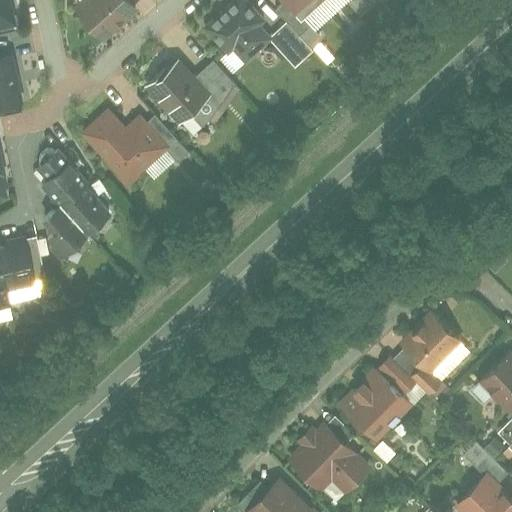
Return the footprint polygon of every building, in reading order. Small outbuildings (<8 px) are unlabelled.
[(0,0),(0,24),(14,21),(10,0),(0,0)] [(137,7),(129,0),(78,0),(73,5),(103,38),(137,7)] [(267,16),(252,0),(228,0),(200,25),(224,51),(230,45),(244,61),(272,35),(261,22),(267,16)] [(283,0),(295,13),(309,0),(283,0)] [(0,105),(22,101),(11,48),(0,50),(0,105)] [(209,92),(177,53),(145,81),(177,119),(209,92)] [(167,145),(136,111),(122,125),(105,106),(76,133),(124,185),(167,145)] [(86,177),(56,147),(36,166),(45,176),(40,181),(57,198),(39,215),(50,227),(40,237),(59,256),(108,209),(82,182),(86,177)] [(157,173),(173,163),(167,155),(152,166),(157,173)] [(0,198),(9,196),(0,159),(0,198)] [(35,283),(24,232),(0,236),(0,304),(6,304),(3,290),(35,283)] [(401,342),(432,372),(463,339),(432,309),(401,342)] [(511,349),(507,344),(473,378),(506,412),(511,405),(511,349)] [(337,405),(371,439),(408,400),(374,367),(337,405)] [(283,456),(317,489),(327,479),(340,492),(367,465),(319,419),(309,429),(303,424),(289,438),(295,444),(283,456)] [(370,448),(382,458),(389,450),(378,440),(370,448)] [(451,508),(455,511),(511,511),(511,496),(486,472),(451,508)] [(236,511),(286,511),(300,498),(274,473),(236,511)] [(286,511),(313,511),(300,498),(286,511)]
